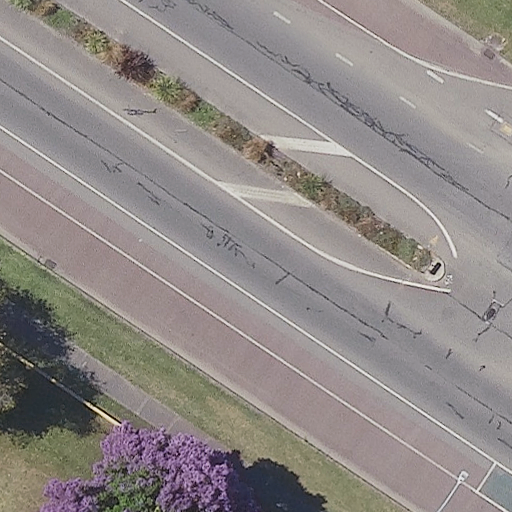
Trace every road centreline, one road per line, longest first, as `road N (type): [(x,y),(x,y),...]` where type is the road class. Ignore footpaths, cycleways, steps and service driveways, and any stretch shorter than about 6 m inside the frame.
road 1 (secondary): [(511,423),(0,81)]
road 2 (secondary): [(198,0),(511,209)]
